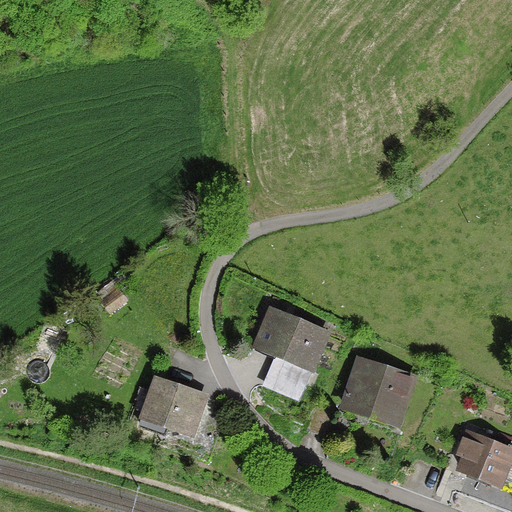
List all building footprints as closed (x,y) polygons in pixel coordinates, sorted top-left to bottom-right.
[(115,292),(101,303),(109,313),(123,302),(115,292)] [(257,342),(275,350),(273,356),(309,371),(324,335),(270,312),(257,342)] [(52,343),(56,333),(41,328),(37,338),(52,343)] [(409,379),(359,362),(344,409),(345,409),(348,401),(369,408),(366,416),(394,425),(409,379)] [(196,417),(203,398),(155,382),(139,427),(162,435),(165,425),(183,432),(189,415),(196,417)] [(335,411),(316,403),(305,429),(324,436),(335,411)] [(464,459),(459,471),(495,486),(509,453),(473,438),(471,444),(463,441),(457,457),(464,459)]
